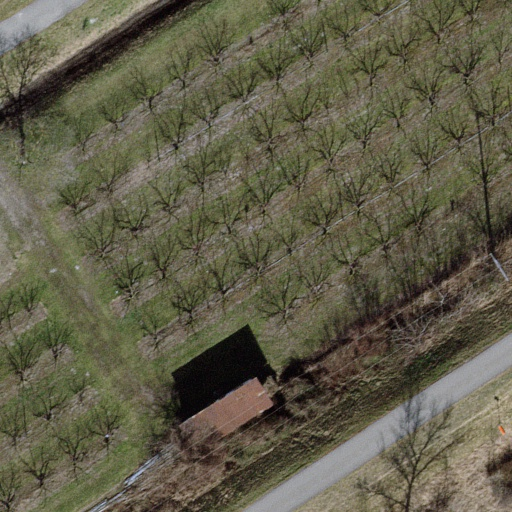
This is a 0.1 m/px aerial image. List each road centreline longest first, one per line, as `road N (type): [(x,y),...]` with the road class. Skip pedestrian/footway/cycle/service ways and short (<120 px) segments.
road 1 (track): [(264,511),(511,350)]
road 2 (track): [(148,438),(0,188)]
